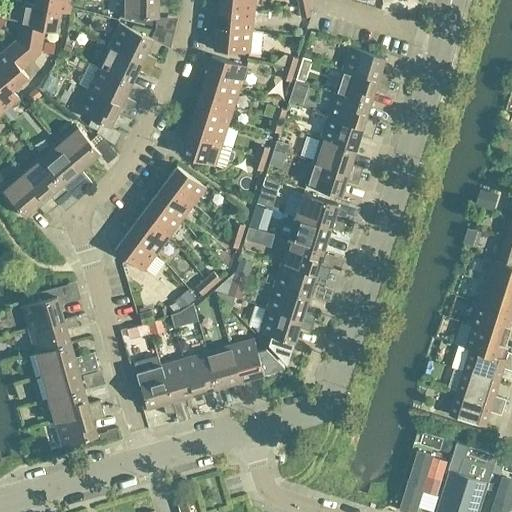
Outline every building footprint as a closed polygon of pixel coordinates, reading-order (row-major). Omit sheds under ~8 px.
[(71,0),(35,0),(35,3),(24,1),(23,7),(58,13),(59,10),(69,12),(71,0)] [(170,0),(121,0),(121,16),(134,16),(134,20),(152,24),(152,16),(158,16),(158,0),(171,0),(170,0)] [(254,10),(255,0),(218,0),(218,7),(254,10)] [(312,15),(310,3),(299,5),(301,17),(312,15)] [(16,38),(41,53),(43,36),(45,28),(55,30),(58,13),(23,7),(18,32),(16,38)] [(252,31),(254,10),(218,7),(216,27),(252,31)] [(131,28),(120,22),(109,45),(153,66),(157,58),(146,53),(153,38),(148,36),(151,28),(133,24),(131,28)] [(216,27),(214,48),(261,53),(263,32),(252,31),(216,27)] [(28,63),(41,53),(16,38),(12,43),(0,52),(0,69),(15,87),(28,76),(21,68),(28,63)] [(43,41),(41,52),(54,54),(55,43),(43,41)] [(149,74),(153,66),(109,45),(99,66),(131,82),(138,68),(149,74)] [(380,72),(385,56),(350,45),(342,69),(389,84),(392,76),(380,72)] [(305,48),(302,56),(310,58),(313,50),(305,48)] [(285,53),(274,62),(284,65),(287,56),(287,54),(285,53)] [(240,86),(246,66),(212,55),(206,75),(240,86)] [(284,65),(284,67),(295,70),(298,60),(287,56),(284,65)] [(302,56),(300,64),(309,67),(312,59),(310,58),(302,56)] [(125,96),(131,82),(99,66),(88,88),(132,109),(136,101),(125,96)] [(292,80),(295,70),(284,67),(281,77),(292,80)] [(13,89),(15,87),(0,69),(0,107),(3,111),(20,98),(13,89)] [(386,92),(389,84),(342,69),(335,92),(370,103),(375,88),(386,92)] [(234,105),(240,86),(206,75),(199,94),(234,105)] [(37,88),(26,97),(32,105),(43,97),(37,88)] [(128,117),(132,109),(88,88),(77,110),(92,117),(101,122),(110,126),(117,111),(128,117)] [(291,91),(288,102),(302,106),(305,96),(291,91)] [(365,117),(370,103),(335,92),(328,115),(375,129),(377,121),(365,117)] [(228,125),(234,105),(199,94),(193,114),(228,125)] [(267,102),(263,114),(272,117),(275,105),(267,102)] [(275,105),(272,117),(282,120),(286,108),(275,105)] [(221,145),(228,125),(193,114),(187,134),(221,145)] [(372,138),(375,129),(328,115),(321,137),(355,149),(360,134),(372,138)] [(92,117),(88,124),(98,129),(101,122),(92,117)] [(279,132),(282,120),(272,117),(268,129),(279,132)] [(100,152),(76,124),(57,140),(80,168),(100,152)] [(215,165),(221,145),(187,134),(181,154),(215,165)] [(351,163),(355,149),(321,137),(313,160),(360,175),(363,167),(351,163)] [(80,168),(57,140),(39,156),(62,183),(74,174),(85,187),(92,182),(80,168)] [(260,144),(256,155),(267,159),(271,147),(260,144)] [(273,150),(269,164),(280,167),(284,153),(273,150)] [(263,170),(267,159),(256,155),(252,167),(263,170)] [(62,183),(39,156),(20,171),(52,208),(58,203),(50,193),(62,183)] [(357,183),(360,175),(313,160),(306,184),(341,195),(346,180),(357,183)] [(206,187),(177,165),(164,182),(193,203),(206,187)] [(52,208),(20,171),(1,187),(25,215),(37,204),(45,214),(52,208)] [(265,176),(262,186),(277,191),(280,181),(265,176)] [(193,203),(164,182),(152,198),(181,220),(193,203)] [(480,188),(475,204),(486,207),(493,210),(498,194),(491,191),(480,188)] [(333,218),(338,203),(303,192),(296,216),(330,227),(343,231),(345,222),(333,218)] [(181,220),(152,198),(140,215),(169,236),(181,220)] [(253,214),(250,225),(266,230),(270,219),(253,214)] [(169,236),(140,215),(127,231),(156,253),(169,236)] [(323,250),(330,227),(296,216),(288,239),(323,250)] [(235,221),(231,232),(242,236),(246,224),(235,221)] [(249,226),(245,239),(255,242),(259,229),(249,226)] [(156,253),(127,231),(115,248),(144,270),(156,253)] [(239,247),(242,236),(231,232),(228,244),(239,247)] [(319,264),(323,250),(288,239),(281,261),(328,276),(330,268),(319,264)] [(511,241),(505,239),(498,260),(493,258),(493,259),(511,265),(511,241)] [(511,289),(511,265),(493,259),(486,281),(511,289)] [(325,284),(328,276),(281,261),(274,284),(309,295),(313,281),(325,284)] [(213,270),(204,278),(212,287),(221,279),(213,270)] [(234,272),(214,290),(217,291),(228,294),(231,284),(234,272)] [(203,295),(212,287),(204,278),(196,286),(203,295)] [(511,289),(486,281),(479,303),(511,313),(511,289)] [(231,284),(228,294),(235,296),(241,298),(244,288),(231,284)] [(304,310),(309,295),(274,284),(267,307),(313,322),(316,314),(304,310)] [(64,319),(64,318),(57,296),(59,296),(59,294),(57,295),(55,287),(56,287),(56,286),(19,297),(29,329),(64,319)] [(186,289),(174,301),(181,309),(194,298),(186,289)] [(217,291),(217,292),(232,308),(235,296),(228,294),(217,291)] [(180,311),(171,314),(175,326),(199,319),(193,301),(180,311)] [(511,313),(479,303),(472,324),(508,336),(511,323),(511,313)] [(287,362),(299,326),(311,330),(313,322),(267,307),(259,331),(271,335),(268,343),(287,362)] [(150,309),(138,313),(141,323),(148,321),(153,319),(150,309)] [(70,342),(66,327),(78,324),(75,315),(64,318),(64,319),(29,329),(35,352),(70,342)] [(153,319),(148,321),(152,334),(164,330),(160,317),(153,319)] [(129,339),(147,333),(144,324),(126,329),(129,339)] [(501,357),(508,336),(472,324),(465,347),(470,348),(511,361),(511,352),(508,351),(505,358),(501,357)] [(240,380),(240,379),(244,391),(252,389),(248,377),(285,367),(266,348),(257,350),(254,338),(230,345),(240,380)] [(96,359),(94,351),(75,357),(70,342),(35,352),(42,375),(96,359)] [(240,380),(230,345),(207,351),(217,386),(232,382),(235,394),(244,391),(240,379),(240,380)] [(511,369),(511,361),(470,348),(463,369),(499,381),(503,367),(511,369)] [(217,386),(207,351),(184,358),(197,405),(206,402),(202,390),(217,386)] [(171,401),(171,399),(161,364),(158,354),(134,362),(147,406),(163,402),(166,414),(174,411),(171,401)] [(197,405),(184,358),(161,364),(171,399),(186,395),(189,407),(197,405)] [(83,388),(79,373),(99,368),(96,359),(42,375),(49,398),(83,388)] [(494,395),(499,381),(463,369),(456,391),(504,406),(506,398),(494,395)] [(102,407),(100,399),(88,403),(83,388),(49,398),(55,421),(102,407)] [(501,414),(504,406),(456,391),(449,414),(485,425),(489,411),(501,414)] [(38,406),(16,410),(18,420),(40,416),(38,406)] [(97,435),(93,419),(105,416),(102,407),(55,421),(62,445),(97,435)] [(442,441),(443,438),(423,431),(419,443),(439,449),(442,441)] [(452,454),(456,442),(443,437),(443,438),(442,441),(440,449),(439,449),(452,454)] [(484,463),(488,452),(468,445),(464,457),(484,463)] [(421,511),(426,495),(438,499),(447,463),(415,454),(399,511),(400,511),(421,511)] [(511,471),(511,459),(505,457),(502,469),(511,471)] [(438,511),(475,511),(481,473),(445,468),(438,511)] [(507,511),(511,499),(511,480),(500,477),(487,511),(507,511)] [(190,511),(187,500),(177,503),(179,511),(190,511)]
